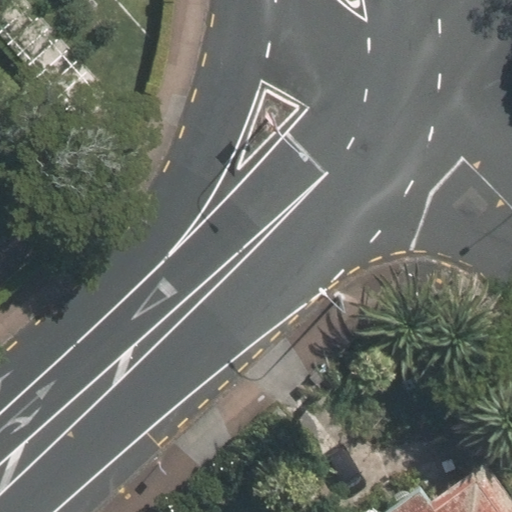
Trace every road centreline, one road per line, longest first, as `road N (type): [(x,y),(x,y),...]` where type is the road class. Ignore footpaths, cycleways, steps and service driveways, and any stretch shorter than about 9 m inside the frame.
road 1 (secondary): [(166,328),(249,0)]
road 2 (secondary): [(402,99),(166,328)]
road 3 (secondary): [(166,328),(0,478)]
road 4 (secondary): [(402,99),(327,59),(284,0)]
road 5 (residential): [(511,205),(402,99)]
road 6 (tertiary): [(472,0),(402,99)]
